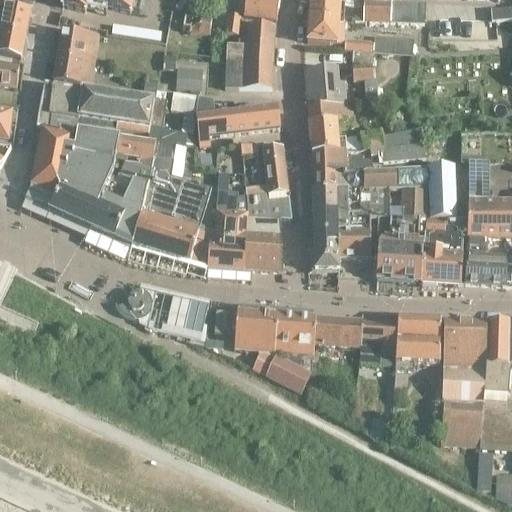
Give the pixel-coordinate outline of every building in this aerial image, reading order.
[(63,0),(61,8),(85,13),(87,3),(107,7),(107,9),(130,14),(133,0),(63,0)] [(275,23),(278,0),(245,0),(243,19),(275,23)] [(309,0),(308,20),(338,22),(339,13),(342,13),(343,10),(347,10),(348,6),(343,5),(343,3),(340,3),(339,0),(309,0)] [(424,5),(364,2),(363,12),(355,12),(354,23),(423,26),(424,5)] [(0,30),(25,35),(29,12),(0,6),(0,30)] [(491,23),(511,21),(511,9),(490,11),(491,23)] [(209,36),(211,19),(184,16),(182,28),(189,29),(188,33),(209,36)] [(239,18),(228,17),(225,35),(237,37),(239,18)] [(338,22),(308,20),(307,44),(336,46),(338,22)] [(273,27),(247,26),(245,47),(227,46),(226,62),(271,65),(273,27)] [(25,35),(0,30),(0,54),(20,59),(25,35)] [(61,31),(57,58),(81,61),(82,56),(95,58),(98,37),(61,31)] [(412,43),(376,40),(375,53),(411,56),(412,43)] [(372,53),(373,44),(345,42),(345,51),(372,53)] [(371,65),(372,53),(352,52),(351,64),(371,65)] [(81,61),(57,58),(53,82),(91,88),(95,58),(82,56),(81,61)] [(270,90),(271,65),(226,62),(225,90),(270,90)] [(309,126),(353,121),(351,105),(344,106),(343,102),(340,103),(337,71),(325,72),(325,65),(312,67),(312,73),(304,74),(309,126)] [(0,87),(15,90),(18,69),(0,66),(0,87)] [(352,68),(353,84),(373,82),(371,67),(352,68)] [(199,93),(200,73),(177,71),(176,92),(199,93)] [(36,128),(41,129),(50,131),(72,133),(72,132),(73,120),(78,120),(78,118),(117,124),(116,130),(147,135),(148,129),(162,131),(166,103),(154,101),(156,86),(145,84),(142,100),(43,84),(36,128)] [(198,100),(196,115),(199,148),(209,147),(208,137),(278,131),(279,131),(279,130),(278,116),(277,110),(271,110),(214,116),(213,103),(198,100)] [(0,138),(7,140),(10,114),(0,113),(0,138)] [(337,154),(347,154),(357,154),(363,153),(382,150),(383,149),(380,133),(338,141),(336,128),(308,130),(311,154),(337,154)] [(112,172),(114,156),(117,138),(72,132),(72,133),(50,131),(41,129),(31,185),(24,200),(85,227),(108,179),(112,172)] [(138,165),(151,167),(153,160),(155,144),(117,138),(114,156),(116,156),(139,160),(138,165)] [(240,146),(241,158),(250,158),(249,146),(240,146)] [(266,191),(244,193),(247,216),(247,220),(253,220),(278,222),(291,222),(287,194),(280,149),(262,152),(266,191)] [(311,155),(311,174),(347,173),(371,172),(372,171),(371,161),(347,162),(347,154),(337,154),(311,154),(311,155)] [(141,216),(167,224),(172,225),(198,233),(211,190),(172,178),(174,163),(153,160),(151,167),(141,216)] [(101,196),(87,228),(114,240),(132,247),(141,216),(151,167),(138,165),(138,167),(124,166),(115,182),(109,179),(101,196)] [(468,202),(488,202),(489,175),(482,175),(481,166),(469,166),(468,202)] [(396,172),(372,171),(371,172),(347,173),(311,174),(312,193),(346,193),(347,191),(347,192),(347,191),(377,192),(396,192),(428,191),(429,220),(457,219),(455,167),(427,168),(427,171),(396,172)] [(378,207),(377,192),(347,191),(347,192),(347,191),(346,193),(312,193),(313,217),(360,216),(360,207),(370,206),(378,207)] [(402,220),(402,222),(420,221),(425,221),(425,193),(403,193),(402,220)] [(511,201),(488,202),(468,202),(467,221),(464,287),(505,290),(507,257),(485,256),(486,239),(511,239),(511,201)] [(370,233),(370,206),(360,207),(360,216),(313,217),(314,271),(338,271),(338,260),(338,233),(370,233)] [(208,245),(206,268),(252,272),(253,239),(253,220),(247,220),(247,216),(233,215),(215,213),(213,238),(212,245),(208,245)] [(132,247),(163,256),(172,225),(167,224),(141,216),(132,247)] [(278,222),(253,220),(253,239),(252,272),(282,275),(280,242),(278,222)] [(420,237),(420,221),(402,222),(389,222),(389,233),(387,233),(387,237),(383,237),(378,250),(376,281),(416,284),(421,284),(423,254),(424,237),(420,237)] [(467,221),(425,222),(424,237),(423,254),(421,284),(464,287),(467,221)] [(172,225),(163,256),(189,264),(189,263),(194,265),(206,268),(208,245),(212,245),(213,238),(198,233),(172,225)] [(370,259),(370,233),(338,233),(338,260),(370,259)] [(148,296),(145,294),(143,293),(141,292),(140,292),(137,293),(136,293),(135,294),(133,294),(132,296),(131,297),(130,298),(129,300),(129,302),(129,303),(118,308),(116,305),(115,306),(116,308),(118,311),(120,313),(122,315),(124,317),(127,318),(129,319),(132,320),(135,321),(137,322),(139,322),(141,321),(143,321),(145,320),(147,319),(149,318),(150,316),(151,315),(152,313),(153,311),(153,309),(153,307),(153,305),(153,303),(152,301),(151,299),(150,297),(148,296)] [(219,310),(148,296),(150,297),(151,299),(152,301),(153,303),(153,305),(153,307),(153,309),(153,311),(152,313),(151,315),(150,316),(149,318),(147,319),(145,320),(143,321),(141,321),(139,322),(137,322),(137,324),(215,346),(219,310)] [(314,346),(315,320),(237,313),(233,351),(308,357),(308,361),(313,362),(314,346)] [(357,365),(358,365),(359,355),(360,322),(315,320),(314,346),(342,349),(358,349),(357,365)] [(397,324),(394,368),(394,372),(413,374),(414,365),(438,366),(440,323),(398,321),(397,324)] [(358,365),(394,368),(397,324),(360,322),(359,355),(358,365)] [(440,446),(479,450),(486,368),(487,325),(443,323),(441,403),(444,403),(440,446)] [(486,368),(479,450),(510,453),(511,431),(511,325),(487,325),(486,368)] [(301,394),(311,374),(277,357),(275,361),(261,354),(253,370),(301,394)] [(406,391),(406,380),(394,379),(392,401),(404,402),(405,391),(406,391)] [(489,493),(492,456),(479,455),(476,491),(489,493)] [(505,505),(511,506),(511,479),(496,478),(494,500),(505,505)]
